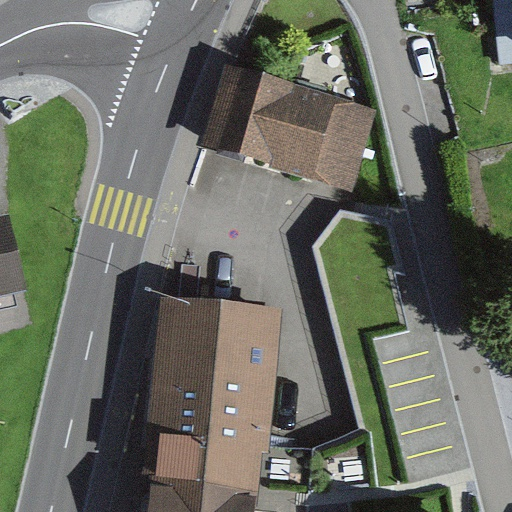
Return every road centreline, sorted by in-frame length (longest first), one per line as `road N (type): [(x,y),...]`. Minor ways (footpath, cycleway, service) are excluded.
road 1 (residential): [(375,0),(508,511)]
road 2 (primary): [(183,33),(122,208),(52,511)]
road 3 (secondary): [(183,33),(91,16),(0,47)]
